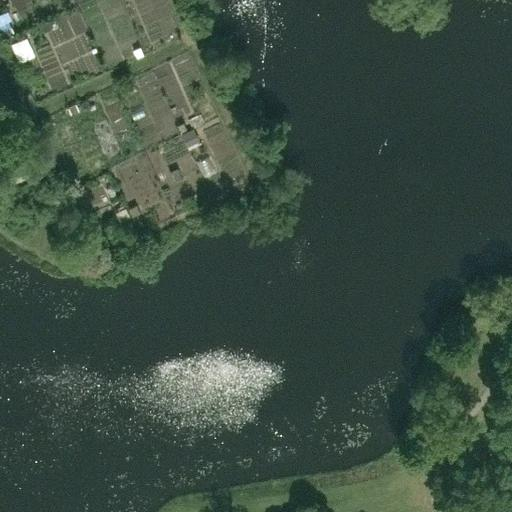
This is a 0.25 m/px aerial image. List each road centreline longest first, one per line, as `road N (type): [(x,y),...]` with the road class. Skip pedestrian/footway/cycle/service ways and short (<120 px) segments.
road 1 (track): [(173,0),(255,172)]
road 2 (track): [(193,43),(34,112)]
